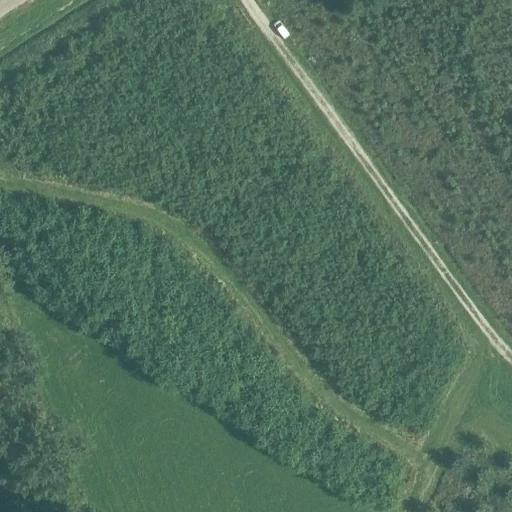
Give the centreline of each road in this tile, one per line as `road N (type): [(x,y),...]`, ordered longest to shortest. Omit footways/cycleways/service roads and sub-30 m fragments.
road 1 (track): [(511,383),(454,329),(247,0)]
road 2 (track): [(0,177),(140,215),(242,287)]
